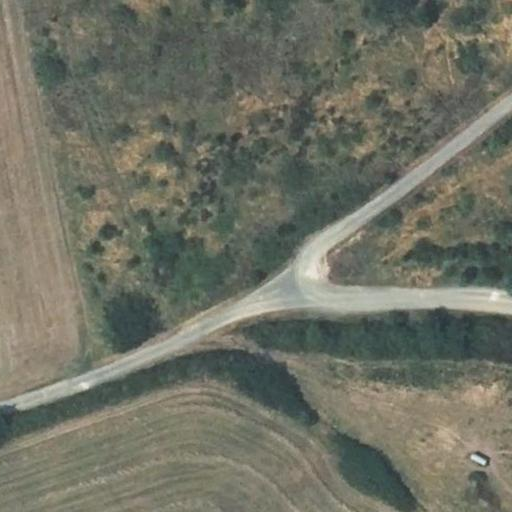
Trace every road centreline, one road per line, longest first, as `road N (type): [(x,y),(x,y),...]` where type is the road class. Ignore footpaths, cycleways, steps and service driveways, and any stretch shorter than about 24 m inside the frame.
road 1 (track): [(511,103),(317,241),(269,296),(157,351),(0,411)]
road 2 (track): [(269,296),(511,309)]
